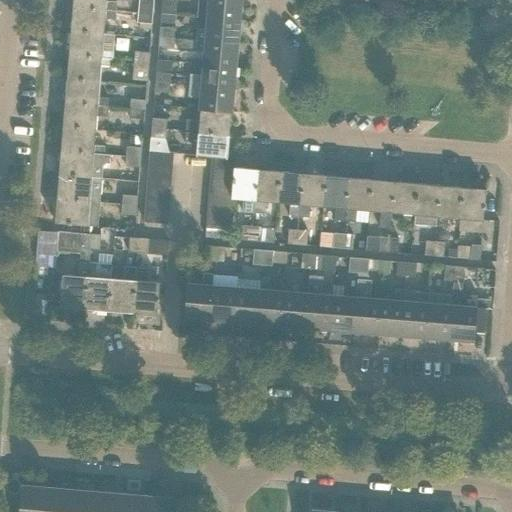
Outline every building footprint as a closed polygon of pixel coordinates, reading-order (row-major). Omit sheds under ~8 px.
[(73,0),(73,7),(116,11),(116,2),(106,1),(106,0),(73,0)] [(138,0),(137,13),(152,14),(153,0),(138,0)] [(176,14),(176,0),(162,0),(161,13),(175,14),(176,14)] [(197,0),(196,17),(208,18),(239,20),(240,0),(197,0)] [(439,0),(439,7),(464,9),(464,0),(477,0),(490,1),(490,0),(439,0)] [(115,19),(116,11),(73,7),(71,32),(103,34),(105,19),(115,19)] [(152,23),(152,14),(137,13),(136,22),(152,23)] [(161,13),(161,22),(175,23),(175,14),(161,13)] [(237,43),(239,20),(208,18),(207,29),(196,28),(195,39),(237,43)] [(159,36),(173,37),(174,28),(160,26),(159,36)] [(101,58),(103,34),(71,32),(69,56),(101,58)] [(173,47),(173,37),(159,36),(158,45),(173,47)] [(237,43),(195,39),(178,38),(177,48),(194,50),(205,51),(204,63),(235,66),(237,43)] [(133,61),(148,62),(149,52),(134,51),(133,61)] [(99,82),(101,58),(69,56),(67,79),(99,82)] [(156,71),(155,81),(170,83),(170,72),(171,60),(157,59),(156,71)] [(147,81),(148,62),(133,61),(132,80),(147,81)] [(233,89),(235,66),(204,63),(203,74),(190,73),(189,85),(233,89)] [(98,97),(99,82),(67,79),(65,103),(108,106),(108,98),(98,97)] [(169,92),(170,83),(155,81),(154,91),(169,92)] [(231,112),(233,89),(189,85),(188,97),(201,98),(200,109),(231,112)] [(129,108),(145,109),(145,100),(130,98),(129,108)] [(107,116),(108,106),(65,103),(63,127),(95,130),(97,116),(107,116)] [(144,118),(145,109),(129,108),(129,117),(144,118)] [(229,134),(231,112),(200,109),(199,120),(186,119),(186,130),(229,134)] [(152,127),(166,128),(166,118),(152,117),(152,127)] [(94,145),(95,130),(63,127),(61,150),(103,154),(104,146),(94,145)] [(165,137),(166,128),(152,127),(151,136),(165,137)] [(227,158),(227,157),(229,134),(186,130),(185,141),(197,143),(196,155),(212,157),(227,158)] [(126,156),(140,157),(141,147),(127,146),(126,156)] [(110,154),(103,154),(61,150),(59,175),(101,178),(102,165),(105,163),(109,163),(110,154)] [(167,224),(173,152),(149,150),(143,222),(167,224)] [(140,166),(140,157),(126,156),(125,165),(140,166)] [(235,158),(227,157),(227,158),(212,157),(206,227),(230,229),(232,198),(231,198),(233,167),(234,167),(235,158)] [(256,169),(234,167),(233,167),(231,198),(232,198),(242,199),(241,212),(253,213),(256,169)] [(277,202),(280,171),(256,169),(253,213),(264,214),(266,201),(277,202)] [(299,218),(303,173),(280,171),(277,202),(289,203),(288,217),(299,218)] [(323,206),(326,175),(303,173),(299,218),(309,219),(311,205),(323,206)] [(99,203),(101,178),(59,175),(57,199),(99,203)] [(344,221),(348,177),(326,175),(323,206),(335,207),(334,220),(344,221)] [(368,210),(371,179),(348,177),(344,221),(355,222),(356,209),(368,210)] [(391,212),(393,181),(371,179),(368,210),(380,211),(379,228),(390,229),(391,212)] [(414,214),(416,183),(393,181),(391,212),(414,214)] [(436,216),(439,185),(416,183),(414,214),(413,225),(426,226),(426,225),(435,226),(436,216)] [(458,218),(461,187),(439,185),(436,216),(438,216),(437,226),(447,227),(448,217),(458,218)] [(461,187),(458,218),(459,218),(458,230),(481,232),(482,220),(485,189),(461,187)] [(122,205),(136,206),(137,196),(123,194),(122,205)] [(98,226),(99,203),(57,199),(55,223),(90,226),(98,226)] [(135,215),(136,206),(122,205),(121,213),(135,215)] [(251,240),(252,226),(242,225),(241,239),(251,240)] [(90,226),(89,234),(90,234),(97,234),(98,226),(90,226)] [(252,226),(251,240),(260,241),(261,226),(252,226)] [(296,244),(298,229),(288,229),(287,243),(296,244)] [(298,229),(296,244),(306,245),(307,230),(298,229)] [(89,248),(90,234),(89,234),(58,231),(57,251),(80,253),(78,276),(63,275),(60,307),(84,309),(88,262),(90,248),(89,248)] [(342,247),(343,233),(334,232),(333,247),(342,247)] [(343,233),(342,247),(352,248),(353,234),(343,233)] [(89,248),(90,248),(99,249),(100,235),(97,234),(90,234),(89,248)] [(388,252),(389,237),(379,236),(378,251),(388,252)] [(136,252),(137,237),(129,237),(128,251),(136,252)] [(137,237),(136,252),(146,253),(148,238),(137,237)] [(389,237),(388,252),(397,252),(398,238),(389,237)] [(433,255),(434,241),(425,240),(424,255),(433,255)] [(434,241),(433,255),(443,256),(444,242),(434,241)] [(480,259),(481,245),(471,244),(470,259),(480,259)] [(214,261),(215,246),(205,245),(204,260),(214,261)] [(215,246),(214,261),(223,261),(224,246),(215,246)] [(261,264),(263,250),(254,249),(252,264),(261,264)] [(448,249),(447,256),(457,257),(457,249),(448,249)] [(263,250),(261,264),(271,265),(273,250),(263,250)] [(309,268),(310,254),(302,253),(300,268),(309,268)] [(310,254),(309,268),(320,269),(321,254),(310,254)] [(357,272),(358,258),(349,257),(348,271),(357,272)] [(358,258),(357,272),(367,273),(368,258),(358,258)] [(382,271),(382,273),(389,273),(390,261),(383,261),(382,266),(382,271)] [(405,276),(406,262),(397,261),(396,276),(405,276)] [(111,264),(88,262),(84,309),(107,311),(110,278),(111,264)] [(406,262),(405,276),(415,277),(416,262),(406,262)] [(453,280),(454,266),(445,265),(444,280),(453,280)] [(453,280),(452,292),(462,293),(464,266),(454,266),(453,280)] [(132,313),(135,268),(124,267),(123,279),(110,278),(107,311),(132,313)] [(135,268),(132,313),(157,315),(159,282),(146,281),(147,269),(135,268)] [(210,319),(212,286),(213,273),(203,272),(202,285),(188,284),(185,317),(210,319)] [(328,328),(331,296),(322,295),(323,276),(309,275),(307,294),(304,327),(328,328)] [(280,325),(283,292),(268,291),(270,278),(261,277),(260,290),(259,290),(256,323),(280,325)] [(376,332),(379,300),(370,299),(371,279),(357,278),(355,298),(352,330),(376,332)] [(232,321),(235,288),(212,286),(210,319),(232,321)] [(256,323),(259,290),(235,288),(232,321),(256,323)] [(400,334),(404,289),(394,288),(393,301),(379,300),(376,332),(400,334)] [(424,336),(427,291),(404,289),(400,334),(424,336)] [(451,305),(452,293),(427,291),(424,336),(448,338),(451,305)] [(304,327),(307,294),(283,292),(280,325),(304,327)] [(34,298),(32,315),(45,317),(47,300),(42,299),(43,294),(35,293),(34,298)] [(352,330),(355,298),(331,296),(328,328),(352,330)] [(473,340),(474,332),(476,307),(451,305),(448,338),(473,340)] [(46,511),(48,490),(23,487),(20,511),(46,511)] [(71,511),(73,492),(48,490),(46,511),(71,511)] [(96,511),(98,494),(73,492),(71,511),(96,511)] [(121,511),(123,496),(98,494),(96,511),(121,511)] [(146,511),(148,498),(123,496),(121,511),(146,511)] [(148,498),(146,511),(172,511),(174,500),(148,498)]
